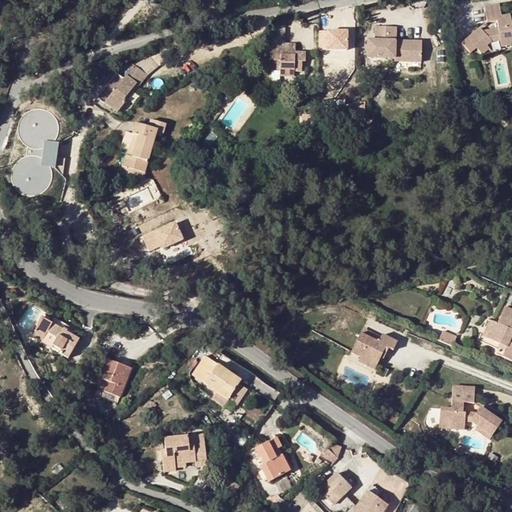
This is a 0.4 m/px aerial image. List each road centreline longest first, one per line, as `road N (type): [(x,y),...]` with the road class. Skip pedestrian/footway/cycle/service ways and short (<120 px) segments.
road 1 (tertiary): [(0,218),(65,287),(211,322),(270,353),(403,457),(449,483),(511,497)]
road 2 (residential): [(6,108),(79,59),(280,6),(362,0)]
road 3 (residential): [(0,311),(61,416),(115,480),(199,511)]
road 4 (unknown): [(189,316),(176,281),(71,203),(70,152),(96,105)]
